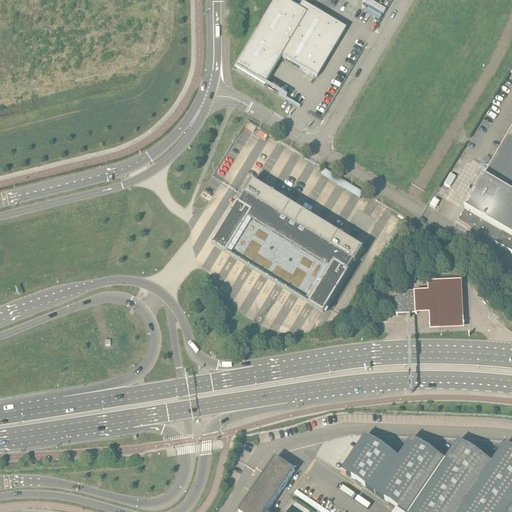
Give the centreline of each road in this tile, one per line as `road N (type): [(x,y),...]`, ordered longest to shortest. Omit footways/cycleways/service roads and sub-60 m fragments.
road 1 (tertiary): [(260,374),(196,356),(173,308),(135,281),(85,285),(0,318)]
road 2 (tertiary): [(124,419),(170,432),(184,447),(187,472),(167,501),(145,503),(42,477),(0,479)]
road 3 (residential): [(208,88),(317,139),(404,0)]
road 4 (tertiary): [(0,337),(106,296),(137,304),(153,328),(149,361),(94,401)]
road 5 (primary): [(250,400),(382,381),(511,383)]
road 6 (tertiary): [(0,216),(161,166),(196,129),(208,88)]
road 7 (primary): [(511,359),(385,356),(260,374)]
road 8 (tertiary): [(208,88),(172,138),(146,157),(0,199)]
road 9 (primary): [(260,374),(94,401)]
road 10 (tertiary): [(182,511),(199,487),(214,424),(250,400)]
road 11 (primary): [(124,419),(250,400)]
road 12 (primary): [(0,439),(124,419)]
